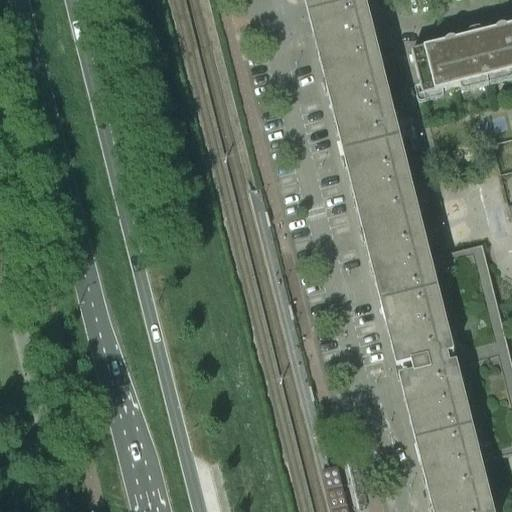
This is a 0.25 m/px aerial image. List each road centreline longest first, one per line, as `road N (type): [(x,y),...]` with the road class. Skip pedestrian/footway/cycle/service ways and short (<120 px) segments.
road 1 (secondary): [(22,0),(151,511)]
road 2 (secondary): [(199,511),(71,0)]
road 3 (residential): [(403,511),(389,457),(364,408),(277,54),(275,14)]
road 4 (residential): [(376,3),(383,18),(410,26),(511,2)]
